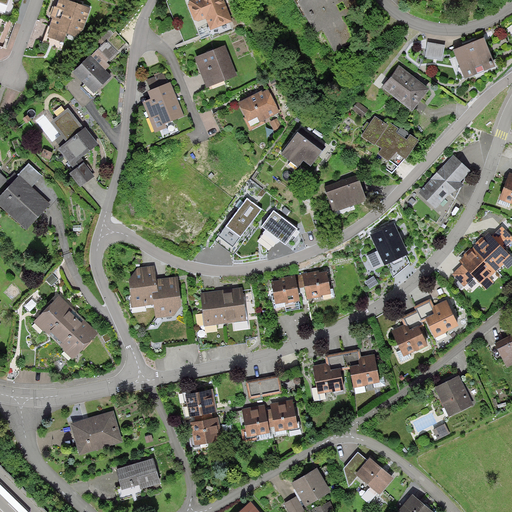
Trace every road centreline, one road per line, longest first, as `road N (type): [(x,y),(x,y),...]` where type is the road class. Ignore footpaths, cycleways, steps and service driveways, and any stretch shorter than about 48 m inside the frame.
road 1 (residential): [(104,229),(186,267),(246,273),(279,265),(360,225),(511,78)]
road 2 (residential): [(500,135),(452,236),(392,298),(278,352),(142,380)]
road 3 (residential): [(104,229),(123,151),(132,58),(153,0)]
road 4 (residential): [(511,304),(342,431)]
road 5 (residential): [(342,431),(200,511)]
road 6 (residential): [(142,380),(98,275),(104,229)]
road 7 (residential): [(190,511),(191,483),(154,391),(142,380)]
road 8 (residential): [(382,0),(410,22),(436,29),(465,29),(511,5)]
road 9 (residential): [(18,398),(23,442),(87,511)]
road 10 (residential): [(342,431),(405,465),(451,511)]
road 11 (residential): [(142,380),(18,398)]
